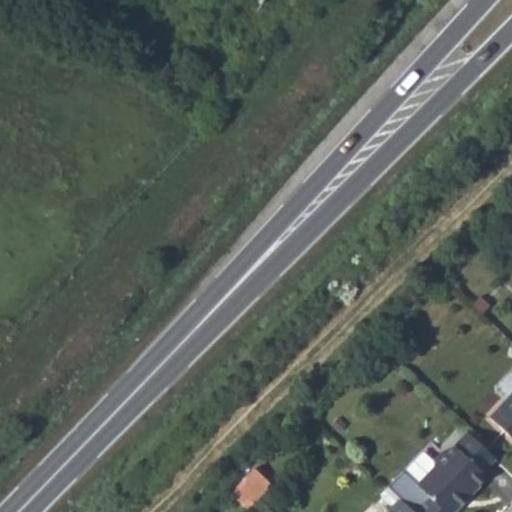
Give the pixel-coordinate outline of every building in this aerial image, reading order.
[(511,392),(488,418),(511,441),(511,392)] [(494,461),(466,434),(445,456),(442,453),(433,463),(433,469),(416,487),(429,499),(429,509),(431,511),(453,511),(456,510),(455,500),(461,495),(466,500),(486,478),(481,474),(494,461)] [(254,470),(241,482),(258,498),(270,486),(254,470)] [(455,500),(456,510),(466,500),(461,495),(455,500)] [(410,511),(398,501),(387,511),(410,511)]
